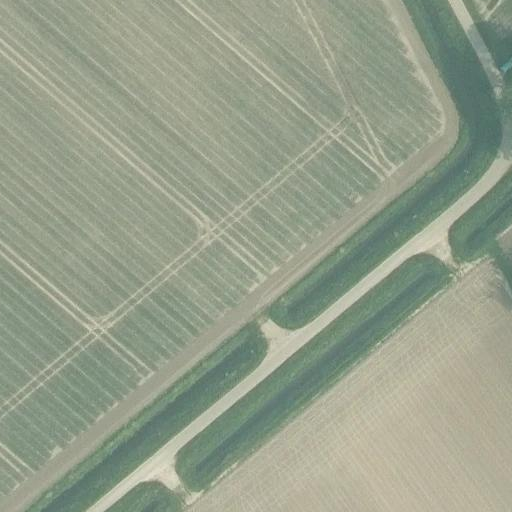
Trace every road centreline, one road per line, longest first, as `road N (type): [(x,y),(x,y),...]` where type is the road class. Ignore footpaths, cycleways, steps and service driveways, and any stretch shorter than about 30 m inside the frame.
road 1 (unclassified): [(94,511),(467,204),(506,161),(511,121)]
road 2 (unclassified): [(511,112),(455,0)]
